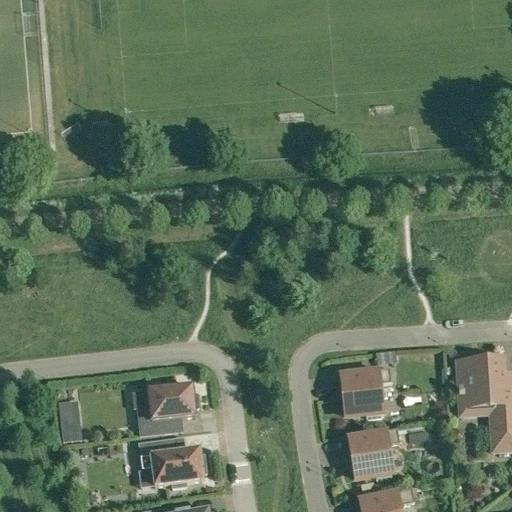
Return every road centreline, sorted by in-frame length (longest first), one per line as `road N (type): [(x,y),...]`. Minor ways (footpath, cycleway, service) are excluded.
road 1 (residential): [(0,380),(190,355),(217,360),(227,374),(243,511)]
road 2 (residential): [(317,511),(297,376),(303,355),(323,346),(511,334)]
